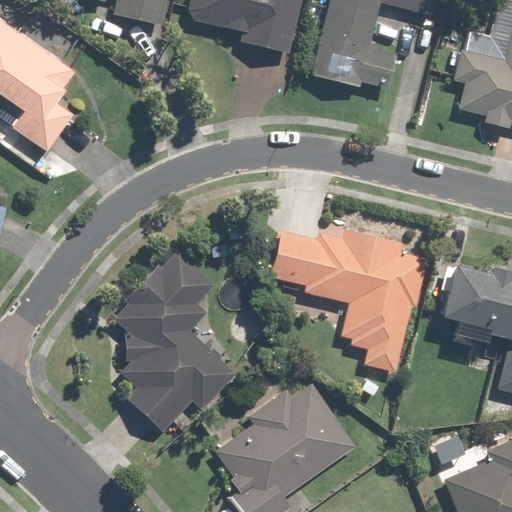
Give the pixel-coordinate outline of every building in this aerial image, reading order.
[(106,17),(154,28),(160,0),(81,0),(108,6),(106,17)] [(234,43),(282,55),(294,0),(181,0),(177,21),(236,35),(234,43)] [(429,0),(322,0),(303,77),(351,89),(352,83),(382,91),(392,52),(364,45),(374,5),(424,18),(429,0)] [(511,129),(511,0),(507,24),(486,19),(481,38),(458,33),(446,82),(457,85),(450,116),(511,129)] [(69,71),(0,24),(0,127),(41,155),(68,115),(48,102),(69,71)] [(409,309),(420,260),(392,253),(394,245),(335,231),(333,239),(309,233),(307,239),(272,231),(262,277),(298,285),(296,293),(340,303),(332,338),(344,341),(343,348),(361,352),(357,366),(389,373),(404,308),(409,309)] [(208,285),(167,249),(102,322),(116,335),(114,366),(135,385),(119,403),(157,436),(186,403),(196,412),(230,374),(184,333),(201,314),(191,305),(208,285)] [(511,284),(442,267),(428,324),(497,341),(485,389),(511,396),(511,284)] [(351,450),(304,383),(285,396),(279,388),(237,417),(243,426),(207,450),(234,489),(222,497),(232,511),(280,511),(287,507),(281,498),(351,450)] [(436,481),(449,511),(511,511),(511,437),(478,452),(482,461),(436,481)]
